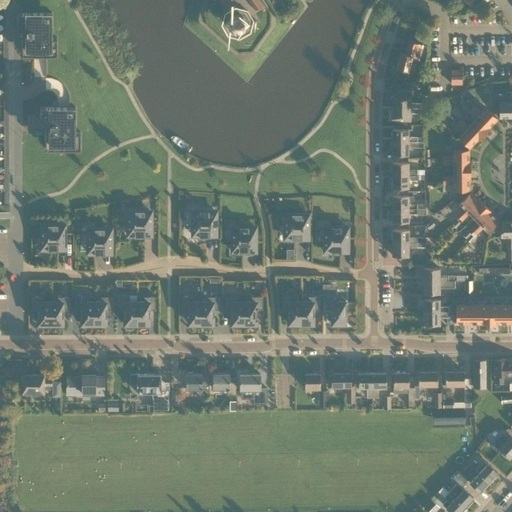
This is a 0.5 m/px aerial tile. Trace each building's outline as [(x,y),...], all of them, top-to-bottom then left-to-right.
[(265,8),(259,0),(248,0),(256,10),(260,7),(262,10),(265,8)] [(244,13),(243,12),(237,10),(236,10),(235,10),(235,11),(229,14),(228,15),(226,21),(226,22),(226,23),(227,23),(230,29),(229,29),(231,30),(237,31),(237,32),(239,32),(239,31),(245,28),(246,27),(247,20),(248,20),(248,19),(247,19),(244,13)] [(22,54),(57,54),(57,38),(52,38),(52,13),(17,13),(17,30),(22,30),(22,54)] [(417,63),(422,45),(409,42),(407,49),(409,50),(407,55),(401,53),(399,61),(397,62),(396,65),(397,67),(397,68),(408,71),(410,62),(417,63)] [(452,85),(462,85),(462,71),(452,71),(452,85)] [(392,102),(392,107),(420,108),(420,103),(410,103),(410,95),(409,95),(409,90),(398,89),(398,94),(393,94),(393,96),(391,97),(391,100),(392,102)] [(499,118),(509,118),(509,92),(506,92),(506,97),(507,97),(507,102),(499,102),(499,118)] [(474,105),(471,108),(490,126),(497,119),(486,108),(481,112),(474,105)] [(76,132),(76,107),(40,107),(40,124),(45,124),(45,149),(81,149),(81,132),(76,132)] [(420,108),(392,107),(392,113),(390,113),(390,117),(392,118),(392,120),(409,121),(410,113),(420,113),(420,108)] [(476,118),(472,122),(484,134),(491,127),(490,126),(471,108),(468,111),(476,118)] [(477,141),(484,134),(472,122),(467,127),(460,120),(457,123),(476,140),(477,141)] [(476,140),(457,123),(455,125),(462,132),(458,137),(469,148),(476,140)] [(423,142),(423,137),(410,137),(410,138),(408,138),(408,129),(392,129),(392,142),(416,142),(423,142)] [(423,142),(416,142),(392,142),(392,154),(408,154),(408,145),(410,145),(410,147),(423,146),(423,142)] [(442,156),(442,160),(468,160),(468,150),(452,150),(452,156),(442,156)] [(452,164),(453,170),(470,170),(470,160),(468,160),(442,160),(442,164),(452,164)] [(392,162),(392,175),(416,175),(416,170),(410,170),(410,172),(408,172),(408,162),(392,162)] [(443,180),(468,180),(470,180),(470,170),(453,170),(453,176),(442,176),(443,180)] [(424,175),(416,175),(392,175),(392,187),(408,187),(408,178),(410,178),(410,180),(424,180),(424,175)] [(469,190),(468,180),(443,180),(443,184),(453,184),(453,190),(469,190)] [(456,215),(458,217),(476,199),(470,192),(458,203),(463,207),(456,215)] [(408,195),(392,195),(392,208),(417,208),(425,208),(425,204),(417,204),(417,203),(417,200),(414,200),(414,196),(408,196),(408,195)] [(469,213),(472,217),(484,205),(477,198),(476,199),(458,217),(461,220),(469,213)] [(492,212),(484,205),(472,217),(477,221),(469,229),(472,231),(491,213),(492,212)] [(417,208),(392,208),(392,222),(408,221),(408,212),(410,212),(410,213),(417,213),(417,214),(425,214),(425,208),(417,208)] [(128,235),(135,235),(135,237),(144,237),(144,235),(151,235),(151,211),(128,211),(128,235)] [(193,236),(200,236),(200,237),(209,237),(209,236),(216,236),(216,211),(193,211),(193,236)] [(498,220),(491,213),(472,231),(475,234),(482,227),(487,231),(498,220)] [(292,240),(292,241),(301,241),(301,240),(308,240),(308,215),(285,215),(285,240),(292,240)] [(431,220),(425,224),(429,229),(434,225),(431,220)] [(511,247),(510,221),(500,221),(500,237),(506,237),(506,240),(507,247),(511,247)] [(64,249),(64,225),(41,225),(41,249),(48,249),(48,250),(57,251),(57,249),(64,249)] [(255,251),(255,227),(232,227),(232,252),(239,252),(239,253),(248,253),(248,252),(255,251)] [(324,227),(324,252),(331,252),(331,253),(340,253),(340,252),(347,252),(347,227),(324,227)] [(88,253),(95,253),(95,255),(104,255),(104,253),(111,253),(111,229),(88,229),(88,253)] [(392,240),(392,243),(417,243),(425,242),(425,237),(417,237),(410,237),(410,239),(408,239),(408,229),(392,229),(392,240)] [(392,243),(392,256),(408,256),(408,246),(410,246),(410,248),(417,248),(417,243),(392,243)] [(448,280),(454,280),(456,280),(456,274),(441,275),(441,276),(439,276),(439,267),(423,268),(423,280),(448,280)] [(499,289),(507,289),(507,274),(499,274),(499,289)] [(454,280),(448,280),(423,280),(423,293),(439,292),(439,288),(454,287),(454,280)] [(323,284),(323,295),(325,295),(325,309),(331,309),(331,316),(332,316),(332,324),(337,324),(337,325),(345,325),(345,314),(346,314),(346,304),(345,304),(344,301),(337,301),(337,294),(337,284),(328,284),(323,284)] [(94,302),(86,302),(86,295),(75,294),(75,310),(81,310),(81,316),(81,324),(86,324),(86,325),(94,325),(94,302)] [(137,325),(137,302),(130,302),(130,295),(118,295),(118,310),(124,310),(124,316),(125,316),(125,324),(129,324),(129,325),(137,325)] [(201,325),(201,302),(193,302),(193,296),(182,296),(182,310),(188,310),(188,316),(189,316),(188,324),(193,324),(193,325),(201,325)] [(201,302),(201,325),(208,325),(208,324),(213,324),(213,316),(214,316),(214,310),(220,310),(220,296),(208,296),(208,302),(201,302)] [(244,325),(244,301),(237,301),(237,296),(225,296),(225,310),(231,310),(231,316),(232,316),(232,324),(236,324),(236,325),(244,325)] [(244,301),(244,325),(252,325),(252,324),(256,324),(256,316),(257,316),(257,310),(263,310),(263,296),(251,296),(251,301),(244,301)] [(301,325),(301,301),(294,301),(294,296),(282,296),(282,309),(288,309),(288,316),(289,316),(289,324),(293,324),(293,325),(301,325)] [(301,301),(301,325),(309,325),(309,324),(313,324),(313,316),(314,316),(314,309),(320,309),(320,296),(308,296),(308,301),(301,301)] [(43,297),(31,297),(31,310),(38,310),(37,317),(38,317),(38,324),(43,324),(43,326),(50,326),(50,302),(43,302),(43,297)] [(50,302),(50,326),(58,326),(58,324),(63,324),(63,317),(63,310),(69,310),(69,297),(58,297),(58,302),(50,302)] [(94,302),(94,325),(101,326),(101,324),(106,324),(106,316),(106,310),(113,310),(113,297),(101,297),(101,302),(94,302)] [(137,302),(137,325),(144,325),(144,324),(149,324),(149,316),(150,316),(150,310),(156,310),(156,297),(144,297),(144,302),(137,302)] [(423,299),(424,311),(448,311),(448,306),(441,306),(441,307),(439,307),(439,298),(423,299)] [(456,305),(456,324),(467,324),(478,324),(489,324),(499,324),(510,324),(511,323),(511,304),(510,305),(499,305),(489,305),(478,305),(467,305),(456,305)] [(448,311),(424,311),(424,324),(440,323),(440,317),(447,316),(447,323),(454,323),(453,311),(448,311)] [(495,360),(495,384),(504,383),(504,376),(508,376),(508,374),(511,374),(511,362),(507,362),(507,359),(495,360)] [(474,360),(474,387),(485,387),(484,360),(474,360)] [(418,372),(418,386),(419,386),(437,386),(437,372),(418,372)] [(445,372),(445,386),(464,385),(463,372),(445,372)] [(331,374),(332,387),(346,387),(347,403),(355,403),(355,397),(355,386),(351,386),(351,373),(331,374)] [(367,398),(371,398),(371,373),(359,373),(359,388),(367,388),(367,398)] [(386,373),(371,373),(371,398),(378,398),(378,388),(386,388),(386,373)] [(389,396),(390,396),(393,396),(393,393),(408,393),(408,406),(414,406),(414,390),(408,390),(408,373),(394,373),(394,388),(389,388),(389,396)] [(154,410),(168,410),(168,383),(161,383),(161,374),(129,374),(129,384),(136,384),(136,385),(137,385),(137,393),(151,393),(154,410)] [(227,394),(235,394),(235,382),(229,382),(229,374),(212,374),(212,389),(228,389),(227,394)] [(259,374),(240,374),(240,390),(241,390),(241,399),(254,399),(254,404),(267,404),(267,389),(259,389),(259,374)] [(305,374),(305,389),(320,389),(319,374),(305,374)] [(43,375),(22,375),(22,393),(25,393),(25,395),(31,395),(31,393),(44,393),(44,390),(52,390),(52,396),(59,396),(59,382),(52,382),(52,384),(43,384),(43,375)] [(66,375),(66,393),(66,396),(104,396),(104,378),(95,378),(95,375),(66,375)] [(200,389),(200,394),(208,394),(208,378),(202,378),(202,375),(185,375),(185,389),(200,389)] [(511,394),(501,395),(501,403),(511,402),(511,394)] [(118,411),(118,401),(108,401),(108,411),(118,411)] [(464,421),(464,411),(465,411),(433,412),(439,412),(440,421),(464,421)] [(511,429),(511,428),(508,429),(496,441),(502,446),(500,449),(510,458),(511,456),(511,457),(511,456),(511,429)] [(481,465),(485,461),(479,455),(475,459),(480,464),(481,465)] [(481,465),(480,464),(479,465),(475,469),(479,473),(490,483),(496,477),(495,475),(497,472),(491,467),(490,468),(487,465),(488,464),(488,463),(485,461),(481,465)] [(484,489),(490,483),(479,473),(475,469),(469,463),(464,468),(470,474),(467,478),(469,480),(471,482),(470,482),(471,483),(472,481),(475,484),(474,486),(480,491),(482,489),(484,489)] [(460,471),(456,476),(465,484),(469,480),(460,471)] [(461,487),(465,484),(456,476),(452,479),(457,484),(449,492),(466,508),(472,502),(472,500),(474,497),(468,492),(466,493),(463,490),(464,489),(463,489),(461,487)] [(442,487),(438,492),(444,497),(448,493),(442,487)] [(462,511),(466,508),(449,492),(448,493),(444,497),(447,499),(443,504),(447,508),(448,507),(451,510),(450,511),(462,511)] [(435,511),(439,507),(431,500),(423,509),(425,511),(435,511)]
